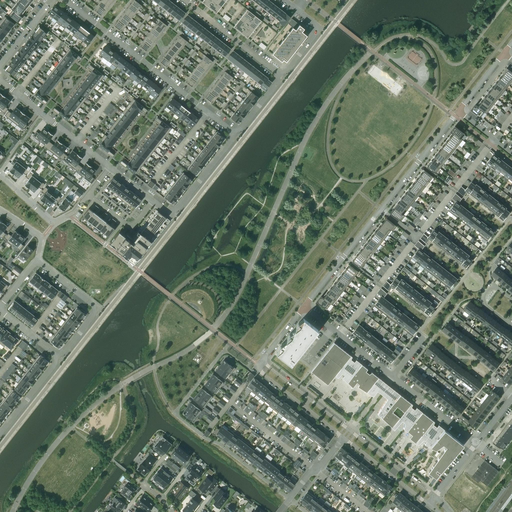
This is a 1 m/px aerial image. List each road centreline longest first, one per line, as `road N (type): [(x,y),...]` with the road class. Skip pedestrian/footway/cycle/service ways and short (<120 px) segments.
road 1 (residential): [(458,111),(304,307)]
road 2 (residential): [(64,0),(232,132)]
road 3 (residential): [(0,80),(109,166)]
road 4 (residential): [(151,199),(167,212),(178,207),(232,132)]
